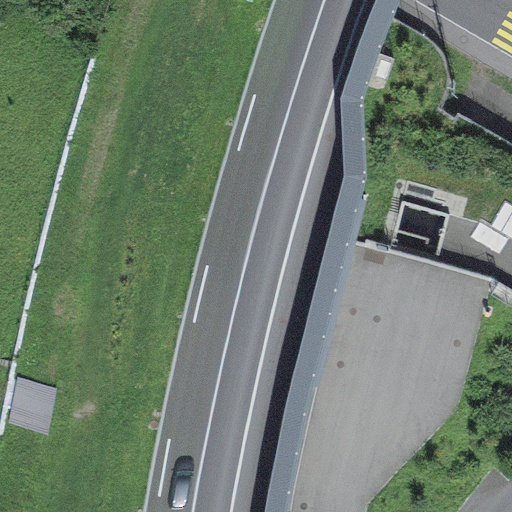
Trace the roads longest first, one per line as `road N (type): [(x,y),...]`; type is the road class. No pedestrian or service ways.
road 1 (motorway): [(160,511),(239,156),(290,0)]
road 2 (motorway): [(190,0),(94,339),(67,511)]
